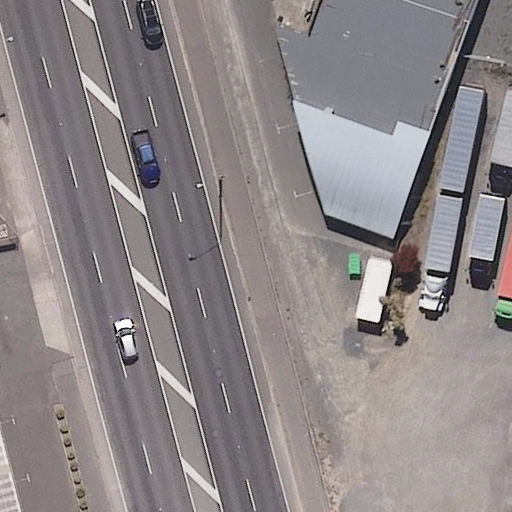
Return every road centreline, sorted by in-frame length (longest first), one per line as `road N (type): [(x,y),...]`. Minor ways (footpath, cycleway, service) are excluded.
road 1 (secondary): [(126,0),(260,511)]
road 2 (secondary): [(163,511),(32,0)]
